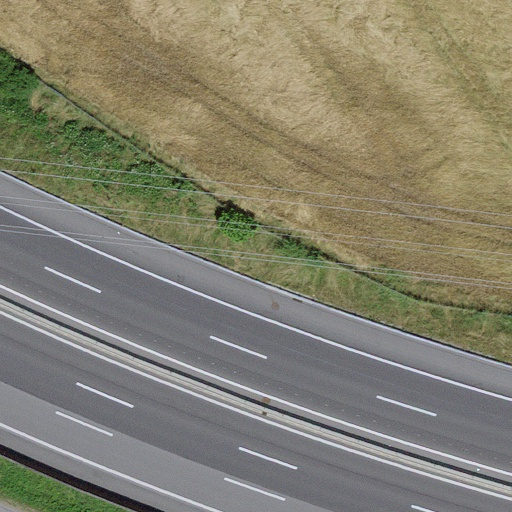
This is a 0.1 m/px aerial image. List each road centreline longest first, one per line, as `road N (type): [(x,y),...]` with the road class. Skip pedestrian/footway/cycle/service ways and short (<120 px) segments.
road 1 (motorway): [(511,437),(267,359),(0,247)]
road 2 (motorway): [(0,367),(376,511)]
